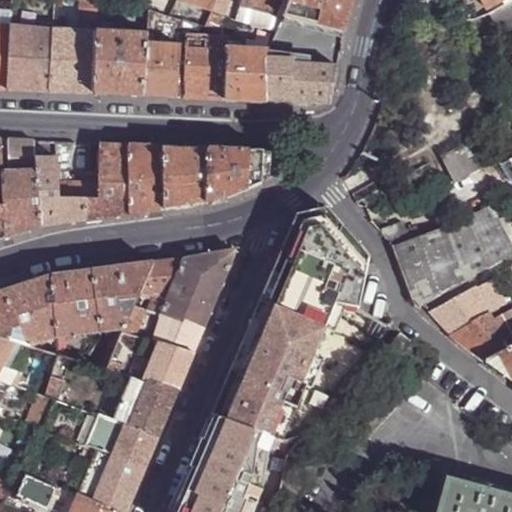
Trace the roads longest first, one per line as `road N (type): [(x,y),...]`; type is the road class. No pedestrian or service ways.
road 1 (residential): [(344,130),(295,135),(0,118)]
road 2 (residential): [(146,511),(274,205)]
road 3 (residential): [(308,175),(363,230),(416,329),(511,403)]
road 4 (residential): [(0,266),(61,248),(225,223),(274,205)]
road 5 (residential): [(379,0),(344,130)]
